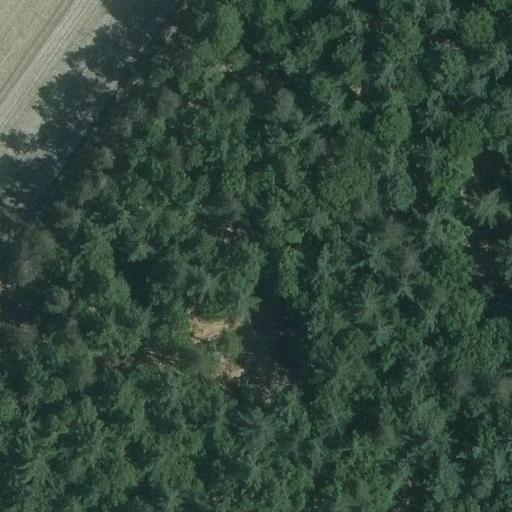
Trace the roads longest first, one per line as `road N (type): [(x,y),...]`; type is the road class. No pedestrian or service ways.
road 1 (track): [(215,0),(511,382)]
road 2 (track): [(0,273),(192,0)]
